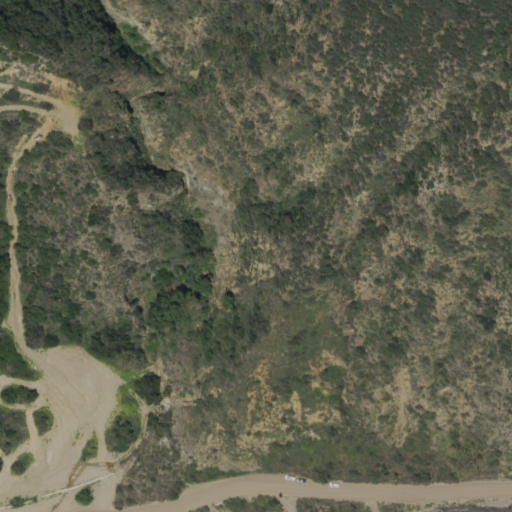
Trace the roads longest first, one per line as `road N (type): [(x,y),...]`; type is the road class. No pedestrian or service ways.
road 1 (track): [(0,87),(71,110),(64,119),(14,103),(0,107),(1,403),(74,407),(86,420),(77,434),(11,457),(0,474)]
road 2 (residential): [(511,493),(424,498),(267,488),(165,511)]
road 3 (track): [(511,510),(289,490)]
